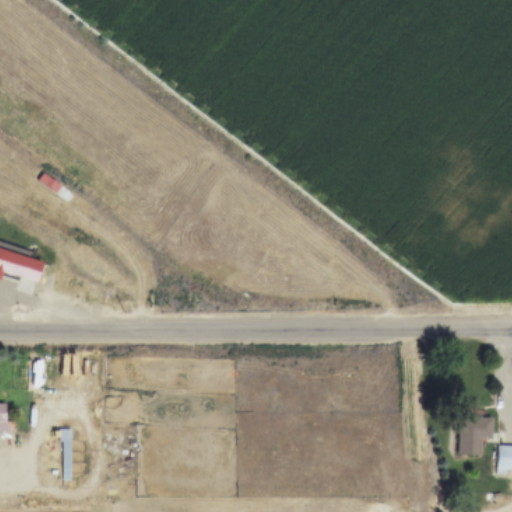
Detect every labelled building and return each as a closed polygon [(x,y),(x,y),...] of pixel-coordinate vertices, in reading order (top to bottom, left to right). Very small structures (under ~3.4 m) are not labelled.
[(36,181),(48,190),(52,184),(40,176),(36,181)] [(0,276),(32,287),(40,261),(1,249),(1,247),(0,246),(0,276)] [(455,454),(476,454),(477,437),(487,437),(488,416),(456,416),(455,454)] [(67,481),(67,430),(58,430),(58,481),(67,481)] [(511,445),(493,446),(493,474),(503,474),(503,470),(511,469),(511,445)]
